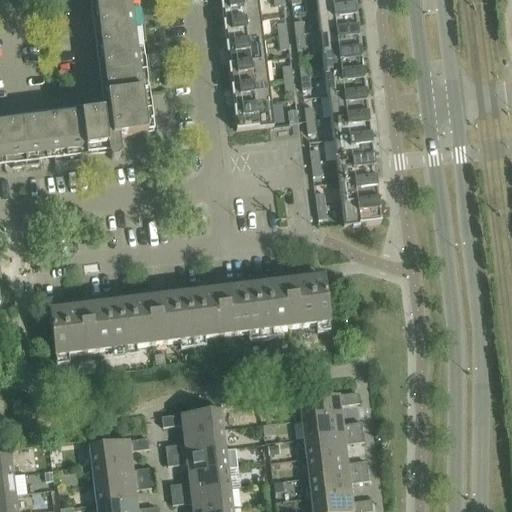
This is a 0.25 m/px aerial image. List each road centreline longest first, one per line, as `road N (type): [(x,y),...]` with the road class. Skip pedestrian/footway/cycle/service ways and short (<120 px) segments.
road 1 (tertiary): [(482,511),(485,372),(456,103)]
road 2 (tertiary): [(428,106),(458,366),(456,511)]
road 3 (residential): [(215,188),(0,215)]
road 4 (residential): [(215,188),(195,0)]
